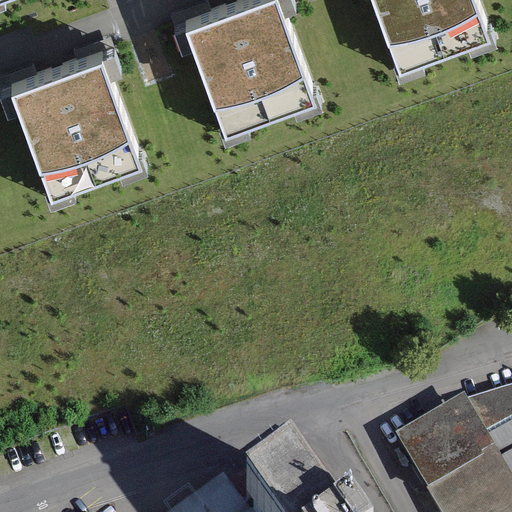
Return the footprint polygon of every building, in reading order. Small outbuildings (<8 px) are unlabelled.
[(318,90),(284,0),(224,0),(187,14),(225,123),(318,90)] [(491,26),(481,0),(378,0),(399,59),(491,26)] [(101,45),(12,77),(50,188),(142,153),(101,45)] [(511,511),(511,393),(492,400),(405,448),(441,511),(511,511)] [(337,511),(300,461),(252,496),(234,471),(177,511),(337,511)]
